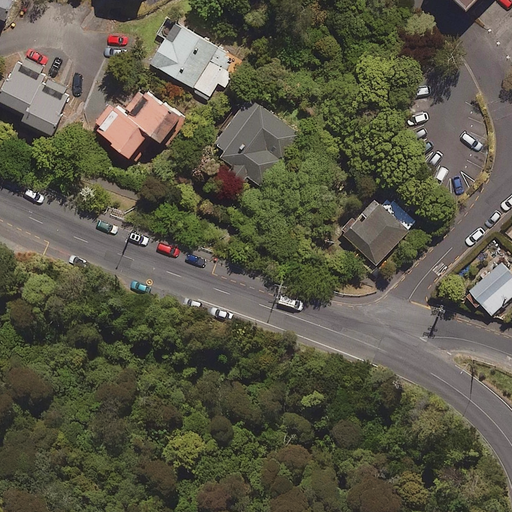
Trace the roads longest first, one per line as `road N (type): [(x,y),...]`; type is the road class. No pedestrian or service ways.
road 1 (tertiary): [(0,202),(382,349)]
road 2 (residential): [(382,349),(424,276),(511,188)]
road 3 (tertiary): [(511,447),(445,381),(382,349)]
road 4 (residential): [(382,349),(440,336),(511,355)]
